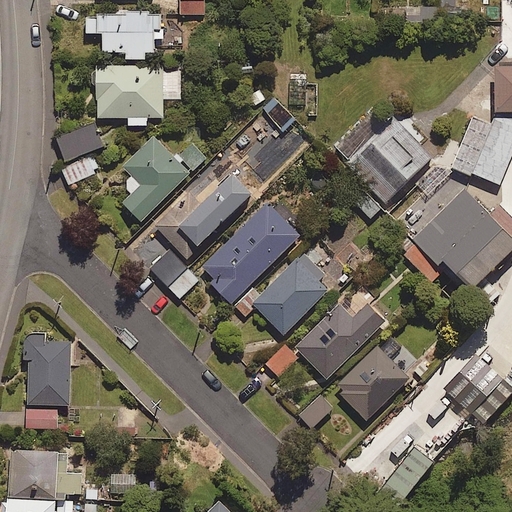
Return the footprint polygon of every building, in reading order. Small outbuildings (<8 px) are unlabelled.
[(204,0),(180,0),(181,13),(205,12),(204,0)] [(457,0),(440,0),(441,17),(458,16),(457,0)] [(438,6),(407,7),(407,21),(439,20),(438,6)] [(162,10),(97,10),(97,13),(85,13),(85,31),(103,31),(103,51),(124,51),(124,59),(147,58),(147,49),(156,49),(156,39),(165,39),(164,25),(162,25),(162,10)] [(162,62),(95,65),(98,116),(127,114),(128,124),(147,123),(147,114),(163,114),(162,97),(180,96),(179,69),(162,69),(162,62)] [(496,108),(511,107),(511,62),(494,64),(496,108)] [(294,117),(274,96),(263,106),(283,128),(294,117)] [(511,151),(511,113),(497,114),(495,119),(476,111),(454,163),(499,182),(511,151)] [(393,130),(377,114),(358,133),(363,138),(349,151),(356,158),(350,165),(387,202),(434,156),(401,122),(393,130)] [(101,144),(92,121),(57,135),(66,157),(101,144)] [(141,218),(207,153),(191,138),(173,155),(152,134),(122,164),(133,174),(124,183),(132,191),(123,200),(141,218)] [(99,170),(93,155),(62,168),(68,183),(99,170)] [(251,187),(230,168),(200,200),(189,189),(155,225),(187,255),(251,187)] [(381,205),(356,182),(346,193),(371,216),(381,205)] [(401,250),(430,279),(442,267),(437,261),(444,254),(473,283),(511,243),(511,234),(511,233),(511,212),(484,185),(473,195),(464,187),(401,250)] [(299,233),(267,201),(198,268),(231,301),(299,233)] [(325,273),(318,266),(326,258),(315,247),(307,255),(303,251),(259,293),(254,288),(236,305),(245,315),(256,305),(283,332),(328,289),(318,279),(325,273)] [(163,281),(180,299),(199,280),(183,263),(163,281)] [(372,297),(361,286),(352,296),(349,293),(296,345),(326,376),(384,319),(367,302),(372,297)] [(70,401),(69,339),(44,340),(44,331),(26,332),(28,402),(70,401)] [(399,345),(388,333),(335,386),(367,418),(408,377),(388,356),(399,345)] [(298,356),(285,343),(266,362),(278,375),(298,356)] [(500,405),(511,390),(511,364),(499,354),(490,365),(474,352),(444,387),(470,409),(485,392),(500,405)] [(332,407),(319,394),(299,413),(311,426),(332,407)] [(56,408),(25,408),(25,427),(57,427),(56,408)] [(399,503),(431,461),(392,431),(360,473),(399,503)] [(8,494),(55,495),(66,495),(67,492),(81,492),(81,471),(67,471),(68,449),(9,447),(8,494)] [(135,473),(110,474),(110,493),(136,492),(135,473)] [(55,495),(8,494),(8,498),(4,498),(3,511),(58,511),(55,511),(55,495)] [(230,511),(218,499),(204,511),(230,511)]
